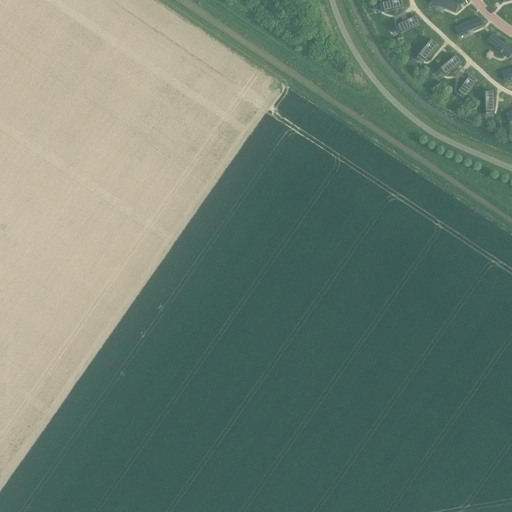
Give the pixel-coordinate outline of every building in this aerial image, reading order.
[(401,0),(396,0),(381,3),(383,12),(403,8),(401,0)] [(446,0),(430,0),(430,3),(455,13),(458,5),(446,0)] [(415,16),(397,25),(401,33),(419,24),(415,16)] [(479,17),(454,27),(457,36),(483,26),(479,17)] [(492,34),(486,41),(504,57),(510,50),(492,34)] [(430,40),(418,56),(424,61),(437,45),(430,40)] [(455,56),(439,69),(445,76),(461,62),(455,56)] [(511,68),(501,72),(503,81),(511,77),(511,68)] [(469,75),(457,92),(464,97),(476,81),(469,75)] [(493,92),(484,92),(484,113),(493,112),(493,92)]
